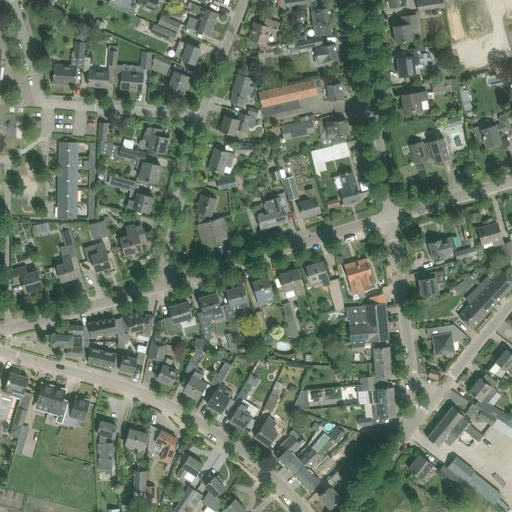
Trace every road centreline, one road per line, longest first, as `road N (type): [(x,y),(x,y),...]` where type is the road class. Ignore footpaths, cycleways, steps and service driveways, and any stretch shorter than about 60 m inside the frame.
road 1 (tertiary): [(304,511),(271,474),(180,410),(0,350)]
road 2 (residential): [(202,117),(40,102),(9,0)]
road 3 (residential): [(163,287),(388,216)]
road 4 (residential): [(388,216),(359,0)]
road 5 (residential): [(163,287),(202,117)]
road 6 (unclassified): [(0,330),(163,287)]
road 7 (residential): [(412,380),(388,216)]
road 8 (residential): [(388,216),(511,180)]
road 9 (residential): [(202,117),(244,0)]
